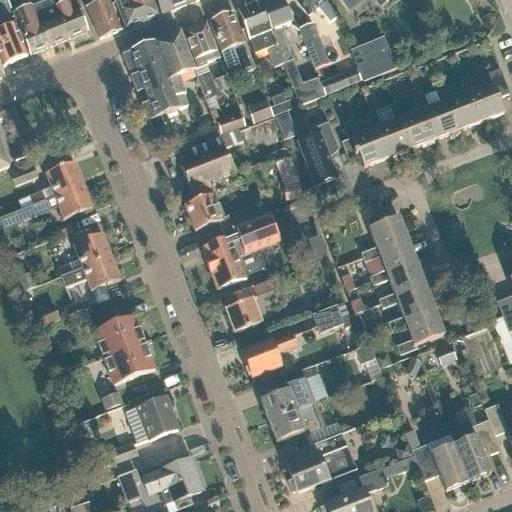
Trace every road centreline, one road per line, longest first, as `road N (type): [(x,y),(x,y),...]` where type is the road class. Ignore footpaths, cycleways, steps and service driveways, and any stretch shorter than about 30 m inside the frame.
road 1 (residential): [(256,511),(88,60)]
road 2 (residential): [(511,254),(452,275),(414,178),(511,141)]
road 3 (tertiary): [(88,60),(235,0)]
